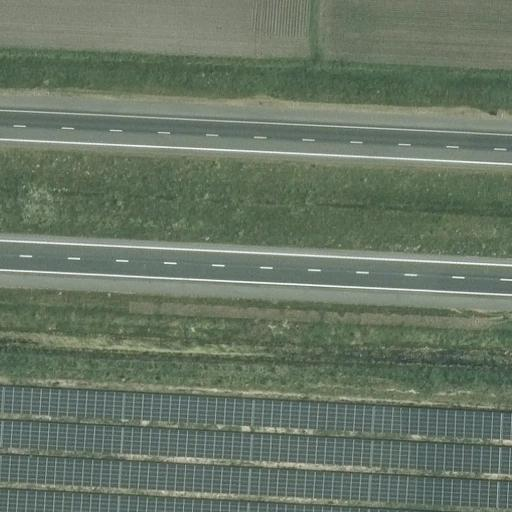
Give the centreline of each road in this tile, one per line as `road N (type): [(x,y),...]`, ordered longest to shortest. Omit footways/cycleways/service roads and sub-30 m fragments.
road 1 (motorway): [(0,256),(511,282)]
road 2 (motorway): [(511,151),(0,126)]
